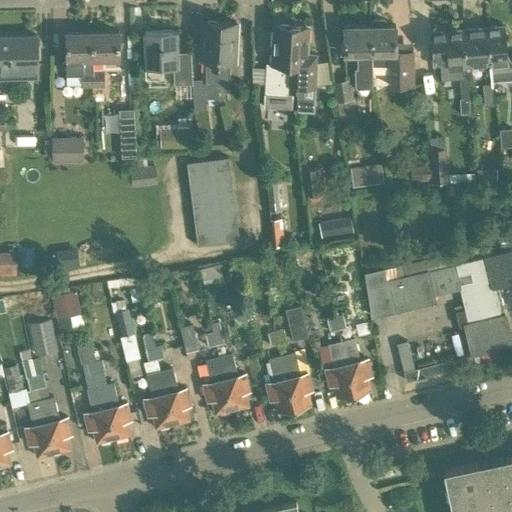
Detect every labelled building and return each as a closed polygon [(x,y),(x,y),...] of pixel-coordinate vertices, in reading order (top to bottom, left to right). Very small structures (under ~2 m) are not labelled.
[(215,84),(219,21),(203,20),(200,59),(205,59),(204,77),(192,79),(193,108),(206,107),(206,98),(219,98),(216,84),(215,84)] [(368,26),(370,79),(371,79),(371,53),(384,53),(384,67),(389,66),(390,87),(414,86),(412,51),(400,52),(395,52),(394,25),(385,25),(385,22),(382,20),(373,20),(370,22),(370,26),(368,26)] [(235,23),(219,21),(215,84),(216,84),(227,85),(228,61),(233,61),(235,23)] [(288,85),(290,25),(274,25),(272,64),(266,63),(264,94),(287,95),(288,85)] [(307,26),(290,25),(288,85),(314,87),(315,83),(331,82),(328,62),(315,63),(316,54),(306,54),(307,26)] [(503,25),(486,26),(489,63),(491,79),(511,77),(511,58),(510,60),(506,60),(503,25)] [(370,79),(368,26),(343,26),(343,43),(341,43),(341,51),(343,51),(343,54),(357,54),(358,79),(370,79)] [(489,63),(486,26),(462,28),(465,65),(489,63)] [(465,65),(462,28),(431,31),(432,46),(433,46),(434,65),(440,64),(441,78),(458,76),(459,87),(460,87),(460,99),(459,99),(460,113),(469,113),(467,87),(465,65)] [(191,83),(189,51),(177,52),(175,29),(142,32),(143,67),(171,66),(172,85),(191,83)] [(65,59),(61,63),(62,68),(66,72),(81,72),(92,72),(91,32),(65,33),(65,59)] [(117,32),(91,32),(92,72),(104,72),(104,69),(105,69),(105,61),(118,61),(118,58),(117,32)] [(0,76),(1,76),(35,76),(35,36),(0,36),(0,76)] [(81,87),(92,87),(92,72),(81,72),(81,83),(81,87)] [(104,72),(92,72),(92,87),(104,87),(104,72)] [(349,79),(344,80),(332,82),(335,102),(353,100),(349,79)] [(492,85),(482,85),(484,106),(493,105),(492,85)] [(123,158),(130,158),(136,157),(134,118),(132,118),(120,119),(122,151),(123,158)] [(160,127),(160,147),(191,147),(191,127),(160,127)] [(511,145),(511,127),(499,129),(500,147),(511,145)] [(83,161),(82,136),(51,136),(51,162),(83,161)] [(430,164),(431,181),(432,182),(447,182),(445,152),(430,153),(430,164)] [(208,169),(229,166),(227,154),(206,157),(208,169)] [(208,169),(206,157),(185,160),(186,172),(208,169)] [(155,164),(147,165),(130,167),(132,187),(157,184),(155,164)] [(431,181),(430,164),(410,166),(411,179),(415,179),(415,183),(431,181)] [(229,166),(208,169),(209,181),(231,178),(229,166)] [(305,169),(308,196),(322,194),(319,167),(305,169)] [(381,167),(349,169),(351,190),(383,187),(381,167)] [(476,180),(496,179),(497,168),(476,169),(476,180)] [(209,181),(208,169),(186,172),(188,184),(209,181)] [(268,210),(281,209),(277,177),(265,178),(268,210)] [(231,178),(209,181),(211,193),(232,190),(231,178)] [(209,181),(188,184),(189,196),(211,193),(209,181)] [(232,190),(211,193),(213,205),(234,202),(232,190)] [(213,205),(211,193),(189,196),(191,208),(213,205)] [(234,202),(213,205),(214,217),(235,214),(234,202)] [(214,217),(213,205),(191,208),(193,220),(214,217)] [(237,226),(235,214),(214,217),(216,229),(237,226)] [(216,229),(214,217),(193,220),(194,232),(216,229)] [(286,245),(283,218),(270,220),(273,246),(286,245)] [(352,218),(320,224),(323,239),(355,233),(352,218)] [(239,239),(237,226),(216,229),(217,242),(239,239)] [(216,229),(194,232),(196,245),(217,242),(216,229)] [(76,248),(55,251),(58,267),(79,264),(76,248)] [(16,250),(0,250),(0,274),(16,275),(16,250)] [(511,250),(386,280),(393,310),(434,301),(433,294),(460,287),(466,309),(457,312),(460,326),(464,325),(471,354),(511,343),(498,285),(511,281),(511,250)] [(51,296),(55,318),(67,315),(79,313),(75,291),(51,296)] [(14,295),(0,298),(0,310),(18,306),(14,295)] [(299,297),(298,297),(285,300),(286,308),(285,308),(292,340),(308,336),(300,305),(301,305),(299,297)] [(128,308),(126,308),(114,311),(121,337),(134,334),(128,308)] [(343,314),(335,316),(338,329),(345,327),(343,314)] [(338,329),(335,316),(326,318),(329,331),(338,329)] [(51,319),(29,323),(36,354),(57,349),(51,319)] [(180,326),(185,351),(198,349),(192,323),(191,324),(190,320),(179,323),(180,326)] [(223,343),(224,342),(219,321),(211,323),(216,344),(223,343)] [(216,344),(211,323),(203,325),(205,333),(208,346),(216,344)] [(275,330),(278,343),(287,341),(283,328),(275,330)] [(278,343),(275,330),(267,332),(270,345),(278,343)] [(156,359),(153,345),(150,333),(144,334),(142,338),(148,361),(156,359)] [(340,340),(352,393),(370,389),(367,376),(371,375),(366,356),(359,358),(353,337),(340,340)] [(410,337),(397,339),(403,382),(456,375),(454,357),(413,362),(410,337)] [(352,393),(340,340),(328,343),(325,344),(330,365),(322,367),(327,386),(332,385),(335,398),(352,393)] [(86,362),(94,360),(90,344),(77,347),(81,363),(86,362)] [(161,344),(153,345),(156,359),(164,357),(161,344)] [(294,351),(280,354),(293,408),(310,404),(307,391),(311,390),(306,371),(299,373),(294,351)] [(231,352),(227,353),(218,355),(217,355),(230,409),(247,405),(244,392),(249,391),(244,372),(236,374),(231,352)] [(293,408),(280,354),(266,358),(271,380),(263,382),(268,400),(272,399),(275,412),(293,408)] [(230,409),(217,355),(203,359),(208,380),(200,382),(205,401),(210,400),(213,413),(230,409)] [(102,358),(94,360),(86,362),(89,375),(105,371),(102,358)] [(1,366),(6,383),(7,390),(20,387),(14,363),(1,366)] [(172,366),(158,369),(171,424),(188,420),(185,406),(189,405),(185,386),(177,388),(172,366)] [(171,424),(158,369),(144,373),(149,394),(142,396),(146,415),(151,414),(154,428),(171,424)] [(34,374),(37,388),(46,386),(43,372),(34,374)] [(24,391),(27,401),(24,402),(29,424),(23,425),(27,444),(33,443),(36,456),(53,452),(40,398),(37,388),(34,374),(26,376),(30,389),(24,391)] [(99,385),(112,439),(129,434),(126,421),(130,419),(126,401),(118,402),(113,381),(99,385)] [(112,439),(99,385),(84,388),(89,410),(81,411),(86,430),(91,429),(95,443),(112,439)] [(40,398),(53,452),(70,448),(67,435),(70,434),(66,415),(58,416),(53,395),(40,398)] [(0,464),(10,463),(7,449),(12,448),(7,429),(0,430),(0,464)] [(511,511),(511,454),(443,469),(452,511),(511,511)] [(297,511),(296,502),(261,509),(262,511),(257,511),(297,511)]
